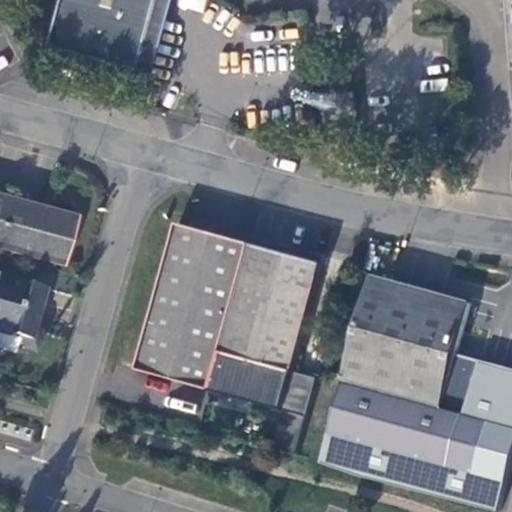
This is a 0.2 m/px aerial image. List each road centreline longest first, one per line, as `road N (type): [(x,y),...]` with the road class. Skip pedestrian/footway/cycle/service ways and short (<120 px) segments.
road 1 (unclassified): [(137,154),(366,214),(488,233)]
road 2 (residential): [(137,154),(50,479)]
road 3 (unclassified): [(488,233),(495,179),(480,0)]
road 4 (unclassified): [(0,109),(137,154)]
